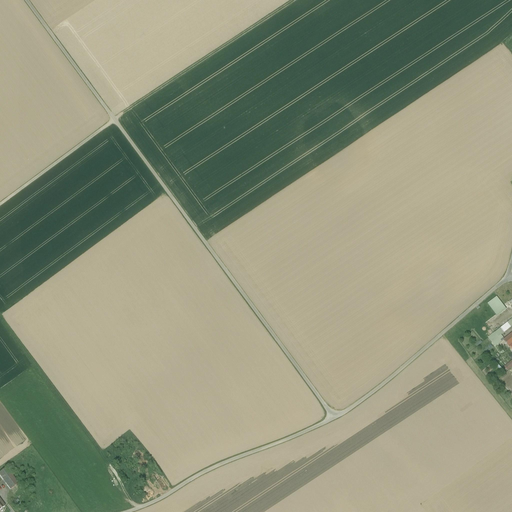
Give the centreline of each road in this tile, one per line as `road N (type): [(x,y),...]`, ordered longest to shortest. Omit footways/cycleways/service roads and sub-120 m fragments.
road 1 (unclassified): [(335,417),(27,0)]
road 2 (unclassified): [(126,511),(335,417)]
road 3 (unclassified): [(335,417),(509,277)]
road 4 (track): [(293,0),(114,120)]
road 5 (track): [(0,203),(114,120)]
